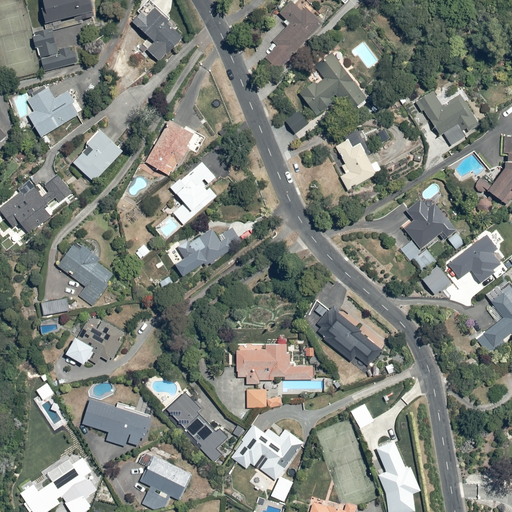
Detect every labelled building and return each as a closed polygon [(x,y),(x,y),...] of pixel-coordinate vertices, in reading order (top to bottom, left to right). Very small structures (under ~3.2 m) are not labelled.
[(45,0),(48,12),(45,12),(47,23),(97,13),(94,0),(45,0)] [(177,29),(170,22),(173,18),(170,15),(175,10),(168,3),(170,0),(155,0),(151,5),(155,9),(149,14),(145,10),(134,21),(155,42),(148,49),(161,62),(187,35),(179,27),(177,29)] [(304,12),(293,0),(280,13),(292,25),(275,41),(279,46),(267,57),(278,69),(325,24),(309,7),(304,12)] [(54,28),(35,32),(40,57),(60,53),(54,28)] [(62,54),(43,58),(45,71),(79,64),(76,50),(72,51),(71,46),(61,48),(62,54)] [(315,80),(301,91),(319,115),(340,99),(352,114),(370,101),(333,52),(316,65),(326,78),(318,84),(315,80)] [(447,81),(416,99),(423,112),(425,110),(440,136),(445,133),(452,144),(470,134),(469,132),(480,126),(468,105),(471,103),(459,83),(451,88),(447,81)] [(29,115),(43,137),(42,138),(47,146),(52,142),(48,135),(86,111),(78,99),(76,100),(70,90),(58,98),(50,86),(29,100),(35,111),(29,115)] [(299,110),(286,119),(296,133),(309,125),(299,110)] [(181,166),(182,163),(184,165),(192,151),(196,154),(206,136),(191,128),(190,130),(171,119),(147,160),(170,173),(176,163),(181,166)] [(91,146),(75,162),(94,181),(124,151),(100,128),(87,142),(91,146)] [(511,134),(504,135),(504,153),(510,154),(510,160),(507,159),(506,168),(494,184),(483,175),(475,186),(482,192),(485,187),(509,206),(511,202),(511,134)] [(350,138),(337,146),(346,162),(343,164),(348,172),(342,175),(350,189),(382,170),(378,162),(374,165),(363,144),(355,148),(350,138)] [(217,177),(204,161),(171,188),(185,204),(174,214),(184,226),(219,196),(211,187),(209,189),(203,182),(206,179),(210,183),(217,177)] [(57,174),(56,175),(48,165),(20,188),(21,190),(0,207),(0,210),(16,230),(22,224),(30,233),(55,212),(50,206),(57,200),(60,203),(73,192),(57,174)] [(415,219),(405,228),(414,238),(402,249),(412,260),(413,259),(425,272),(439,259),(428,246),(444,231),(449,237),(458,229),(434,201),(428,207),(422,200),(408,212),(415,219)] [(192,239),(182,246),(178,241),(166,249),(177,265),(178,264),(187,278),(201,269),(200,268),(209,262),(212,265),(229,254),(220,241),(222,240),(214,228),(193,242),(192,239)] [(458,233),(450,239),(457,248),(465,242),(458,233)] [(78,242),(59,266),(86,288),(80,295),(94,306),(119,274),(78,242)] [(152,250),(145,244),(136,253),(142,259),(144,257),(145,257),(152,250)] [(439,265),(423,278),(438,297),(454,285),(439,265)] [(169,276),(160,281),(166,291),(174,286),(169,276)] [(487,294),(495,305),(488,309),(498,322),(486,331),(485,330),(476,337),(490,356),(511,338),(511,334),(511,332),(511,282),(502,290),(499,285),(487,294)] [(68,299),(42,302),(44,315),(70,311),(68,299)] [(331,309),(319,324),(322,327),(319,331),(325,336),(324,338),(352,362),(357,357),(370,367),(385,349),(338,311),(336,313),(331,309)] [(77,336),(67,354),(88,364),(91,359),(98,363),(102,357),(113,362),(128,333),(103,320),(100,326),(88,319),(79,337),(77,336)] [(281,343),(239,343),(239,377),(248,377),(248,384),(263,384),(263,372),(267,372),(267,377),(286,377),(286,379),(315,379),(315,365),(291,365),(291,344),(286,344),(286,334),(281,334),(281,343)] [(314,355),(315,345),(305,345),(305,355),(314,355)] [(335,377),(324,377),(324,392),(335,392),(335,377)] [(268,389),(248,389),(249,407),(268,407),(268,389)] [(281,396),(269,399),(271,407),(283,404),(281,396)] [(92,398),(84,423),(109,432),(107,440),(127,447),(129,442),(139,446),(143,437),(146,438),(154,415),(135,408),(135,407),(119,401),(117,407),(92,398)] [(183,399),(168,411),(179,424),(186,418),(183,414),(191,408),(183,399)] [(374,419),(365,402),(351,409),(360,426),(374,419)] [(199,415),(186,428),(203,446),(203,447),(214,461),(224,453),(221,449),(232,440),(219,424),(213,429),(199,415)] [(243,442),(233,457),(248,469),(252,464),(257,467),(264,457),(268,459),(260,470),(278,482),(271,496),(281,501),(280,503),(284,505),(295,481),(282,475),(306,441),(286,427),(285,428),(275,421),(267,433),(253,423),(241,440),(243,442)] [(151,487),(142,503),(160,511),(163,511),(173,496),(181,500),(194,475),(155,455),(141,481),(151,487)] [(403,456),(384,463),(387,472),(379,475),(383,486),(385,486),(389,498),(390,511),(410,511),(417,511),(415,493),(421,491),(412,468),(408,469),(403,456)] [(89,458),(85,461),(83,458),(36,493),(41,500),(31,507),(35,511),(52,511),(71,498),(81,511),(84,511),(98,502),(94,497),(103,476),(89,458)] [(311,511),(357,511),(360,507),(347,503),(345,509),(329,504),(328,508),(314,503),(311,511)]
